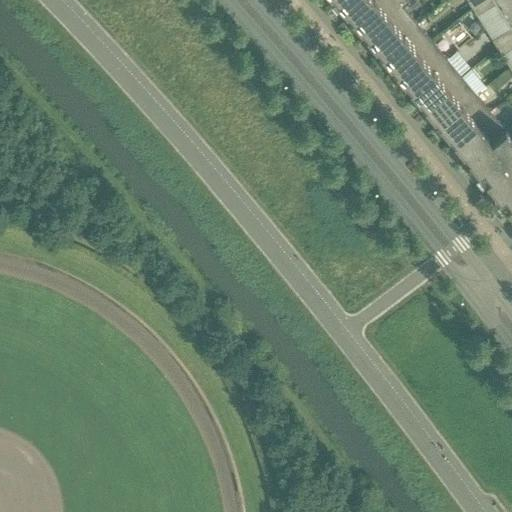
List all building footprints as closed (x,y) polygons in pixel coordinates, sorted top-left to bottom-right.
[(350,17),(351,18),(371,0),(336,0),(336,1),(345,12),(346,11),(351,16),(350,17)] [(365,35),(365,36),(408,1),(407,0),(371,0),(351,18),(360,30),(361,29),(366,34),(365,35)] [(468,0),(467,1),(471,8),(484,0),(468,0)] [(493,0),(484,0),(471,8),(476,15),(495,4),(495,5),(496,4),(493,0)] [(379,53),(380,53),(417,23),(403,6),(409,2),(408,1),(365,36),(375,47),(376,46),(380,52),(379,53)] [(394,70),(394,71),(432,40),(417,23),(380,53),(389,65),(390,64),(395,69),(394,70)] [(492,40),(496,47),(511,37),(511,29),(511,27),(509,27),(510,28),(492,40)] [(511,37),(496,47),(501,55),(511,47),(511,37)] [(408,88),(409,88),(446,58),(432,40),(394,71),(404,82),(405,81),(409,87),(408,88)] [(423,105),(424,106),(461,75),(446,58),(409,88),(418,100),(419,99),(424,104),(423,105)] [(438,123),(438,124),(475,93),(461,75),(424,106),(433,117),(434,117),(439,122),(438,123)] [(452,140),(453,141),(490,110),(475,93),(438,124),(448,135),(449,134),(453,140),(452,140)] [(467,158),(467,159),(505,129),(490,110),(453,141),(462,153),(463,152),(468,157),(467,158)] [(511,137),(505,129),(467,159),(478,172),(483,169),(489,176),(484,180),(499,199),(504,195),(510,202),(505,206),(511,214),(511,137)]
